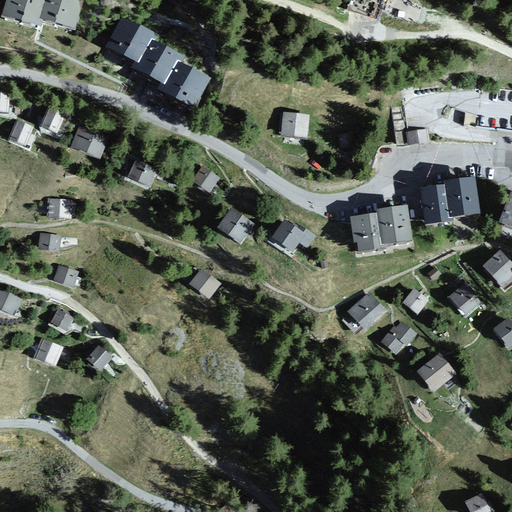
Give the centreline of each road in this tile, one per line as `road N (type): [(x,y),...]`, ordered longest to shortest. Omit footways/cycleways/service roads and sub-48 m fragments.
road 1 (residential): [(506,156),(421,159),(334,205),(297,197),(228,151),(119,100),(0,70)]
road 2 (track): [(511,55),(473,35),(349,30),(273,0)]
road 3 (residential): [(0,423),(56,432),(121,483),(194,511)]
